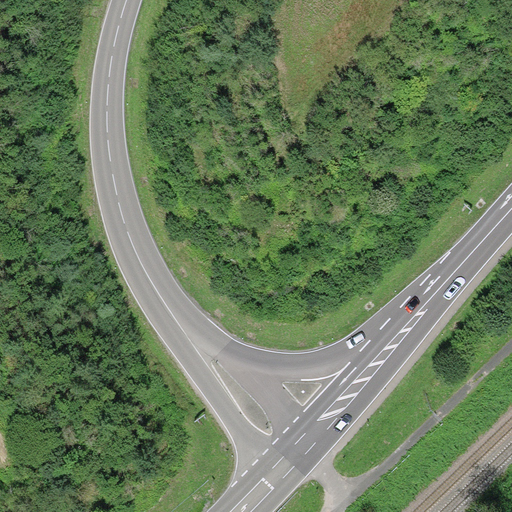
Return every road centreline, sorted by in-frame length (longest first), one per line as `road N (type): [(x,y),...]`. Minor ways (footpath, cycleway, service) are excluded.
road 1 (tertiary): [(188,323),(140,262),(107,159),(109,44),(122,0)]
road 2 (track): [(344,490),(511,335)]
road 3 (tertiary): [(418,313),(306,361),(233,355)]
road 4 (primary): [(418,313),(294,457)]
road 5 (tertiary): [(188,323),(234,418),(294,457)]
road 6 (primary): [(511,209),(418,313)]
road 7 (tertiary): [(294,457),(291,408),(233,355)]
